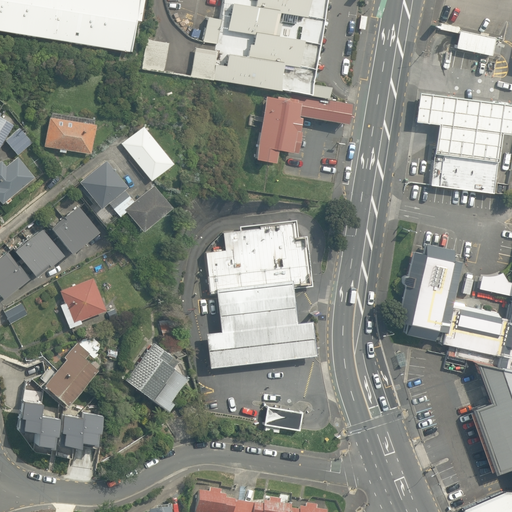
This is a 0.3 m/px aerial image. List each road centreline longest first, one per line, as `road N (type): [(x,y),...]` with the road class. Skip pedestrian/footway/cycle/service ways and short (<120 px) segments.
road 1 (secondary): [(398,485),(356,371),(352,336),(403,0)]
road 2 (residential): [(0,470),(25,485),(102,494),(198,451),(398,485)]
